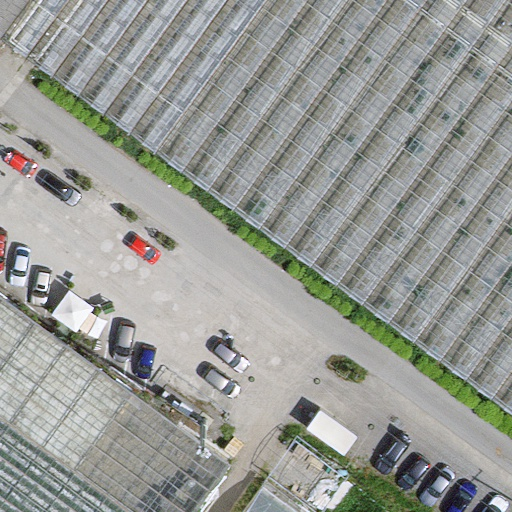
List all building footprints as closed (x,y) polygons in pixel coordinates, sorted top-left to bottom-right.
[(0,0),(0,35),(1,36),(27,0),(0,0)] [(511,0),(27,0),(1,36),(511,410),(511,0)] [(0,511),(196,511),(233,462),(0,291),(0,511)] [(310,427),(279,471),(330,506),(360,463),(310,427)] [(304,511),(248,477),(225,511),(304,511)]
